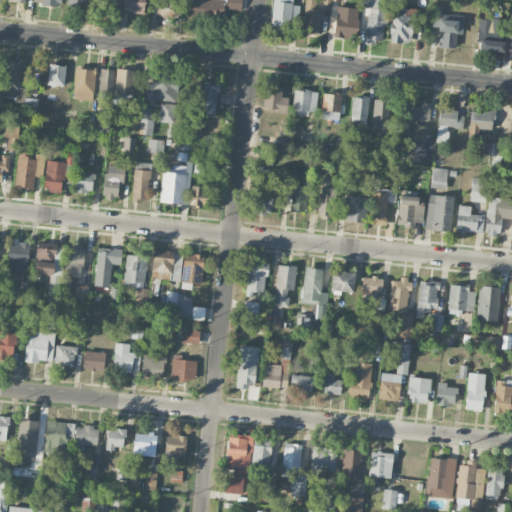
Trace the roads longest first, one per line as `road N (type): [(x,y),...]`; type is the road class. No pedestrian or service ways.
road 1 (residential): [(260,0),(203,511)]
road 2 (residential): [(511,265),(0,211)]
road 3 (residential): [(511,442),(0,389)]
road 4 (residential): [(511,84),(0,31)]
